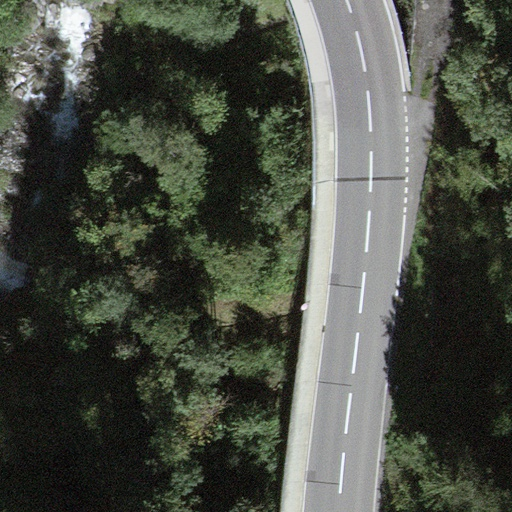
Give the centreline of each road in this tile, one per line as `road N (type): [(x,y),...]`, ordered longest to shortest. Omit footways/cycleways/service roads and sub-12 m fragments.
road 1 (tertiary): [(346,0),(373,145),(339,511)]
road 2 (track): [(373,145),(419,0)]
